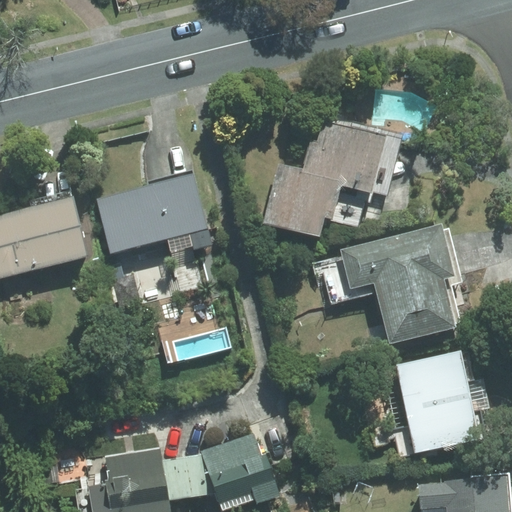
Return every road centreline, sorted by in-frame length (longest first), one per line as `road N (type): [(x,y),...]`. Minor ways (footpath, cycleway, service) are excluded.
road 1 (unknown): [(0,457),(239,402),(276,385),(280,360),(176,56)]
road 2 (tertiary): [(0,99),(411,0)]
